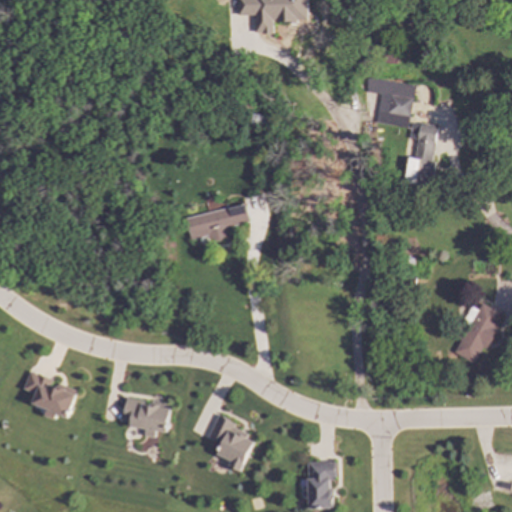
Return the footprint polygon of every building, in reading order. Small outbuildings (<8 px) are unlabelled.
[(238,0),(239,16),(256,16),(256,34),(274,34),(274,22),(309,21),(308,0),(238,0)] [(415,86),(368,78),(366,92),(380,95),(376,124),(408,129),(415,86)] [(439,127),(412,123),(410,140),(418,141),(415,159),(409,158),(405,185),(430,188),(439,127)] [(227,227),(249,222),(245,205),(185,217),(190,240),(209,236),(210,242),(229,238),(227,227)] [(503,314),(480,303),(456,355),(474,364),(482,348),(487,350),(503,314)] [(68,418),(76,396),(51,386),(53,380),(31,372),(23,390),(35,394),(32,404),(47,410),(44,416),(54,420),(56,414),(68,418)] [(168,433),(171,408),(144,405),(144,401),(125,398),(122,421),(130,422),(130,427),(145,429),(144,437),(155,438),(156,432),(168,433)] [(242,472),(255,440),(233,431),(237,424),(218,416),(209,438),(223,444),(218,456),(231,461),(229,467),(242,472)] [(309,510),(333,509),(332,480),(336,480),(336,462),(308,463),(309,510)]
